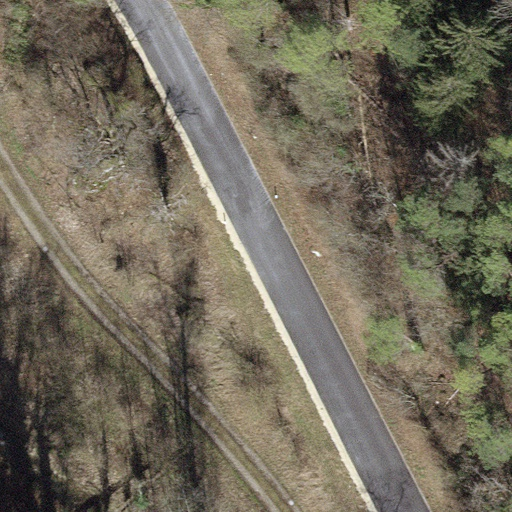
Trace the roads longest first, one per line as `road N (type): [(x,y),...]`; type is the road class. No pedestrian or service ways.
road 1 (tertiary): [(157,0),(243,134),(429,511)]
road 2 (track): [(323,511),(108,240),(0,128)]
